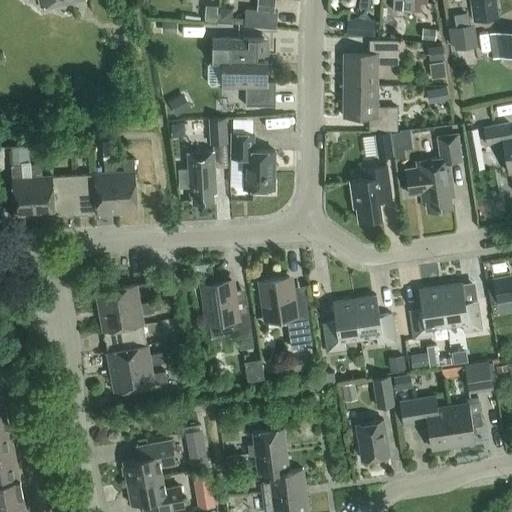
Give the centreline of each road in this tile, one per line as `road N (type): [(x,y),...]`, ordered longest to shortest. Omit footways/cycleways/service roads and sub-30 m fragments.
road 1 (residential): [(55,268),(88,242),(274,235),(303,218)]
road 2 (residential): [(55,268),(89,511)]
road 3 (residential): [(303,218),(318,0)]
road 4 (residential): [(472,246),(375,260),(352,256),(303,218)]
road 5 (residential): [(376,511),(409,487),(511,463)]
